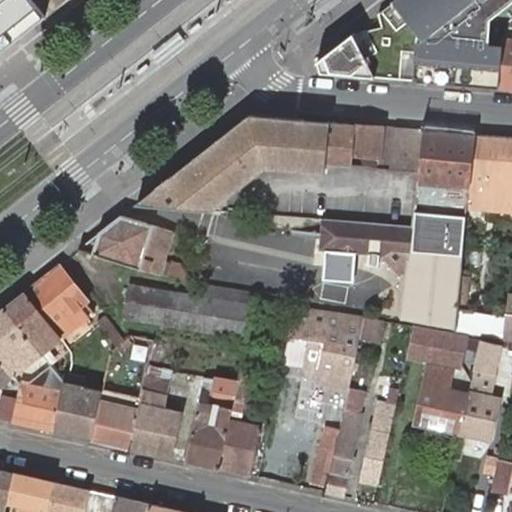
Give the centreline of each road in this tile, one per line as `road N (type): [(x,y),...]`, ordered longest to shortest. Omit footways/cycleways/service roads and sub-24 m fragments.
road 1 (residential): [(307,511),(0,442)]
road 2 (primary): [(0,235),(239,47)]
road 3 (residential): [(511,113),(300,95),(275,84),(239,47)]
road 4 (primary): [(162,0),(0,127)]
